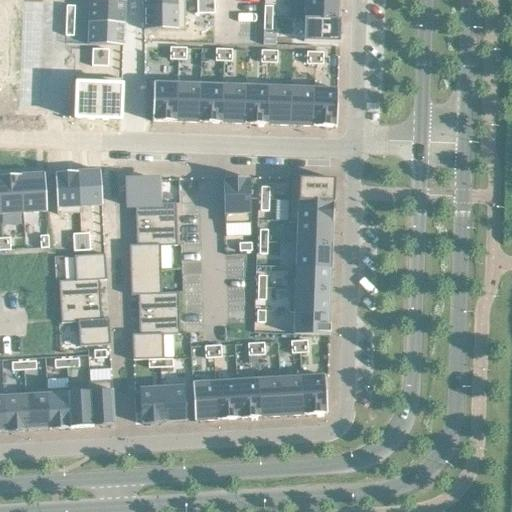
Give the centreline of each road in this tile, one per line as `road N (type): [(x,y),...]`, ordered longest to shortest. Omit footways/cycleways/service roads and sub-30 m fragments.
road 1 (secondary): [(9,511),(386,489),(416,478),(444,455),(458,413),(466,139)]
road 2 (secondary): [(420,139),(411,386),(397,423),(374,448),(319,472),(0,486)]
road 3 (residential): [(355,137),(342,418),(327,430),(0,452)]
road 4 (residential): [(355,137),(0,134)]
road 5 (secondary): [(427,0),(420,139)]
road 6 (secondary): [(466,139),(471,0)]
road 7 (residential): [(363,0),(355,137)]
